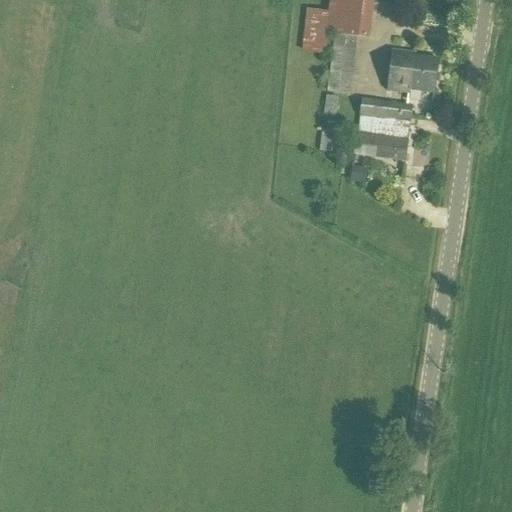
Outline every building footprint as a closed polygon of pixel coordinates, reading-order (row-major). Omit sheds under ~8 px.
[(306,0),(305,10),(329,13),(326,33),(334,34),(326,91),(349,95),(357,38),(369,40),(375,2),(372,2),(371,0),(306,0)] [(387,92),(386,103),(398,104),(407,105),(411,105),(419,106),(420,93),(434,94),(438,59),(414,57),(414,53),(391,50),(387,92)] [(324,117),(334,119),(337,99),(327,98),(324,117)] [(398,104),(386,103),(361,101),(358,135),(356,135),(353,157),(405,162),(411,105),(407,105),(398,104)] [(304,123),(302,144),(316,146),(318,125),(304,123)] [(320,151),(330,153),(333,134),(323,132),(320,151)] [(350,179),(359,180),(360,168),(351,167),(350,179)]
